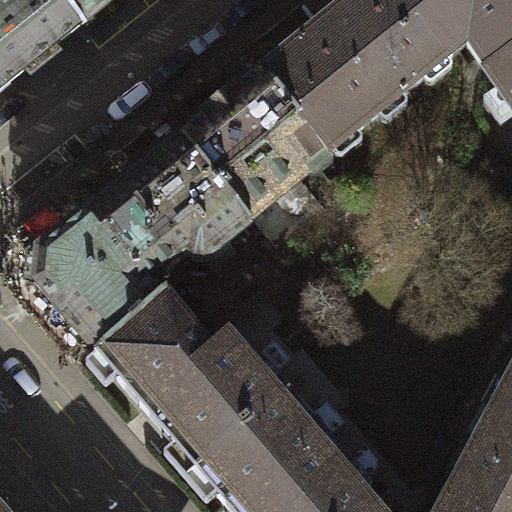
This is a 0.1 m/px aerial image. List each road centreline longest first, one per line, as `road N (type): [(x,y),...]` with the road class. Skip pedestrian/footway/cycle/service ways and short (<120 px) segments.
road 1 (residential): [(226,0),(0,177)]
road 2 (tertiary): [(122,511),(0,365)]
